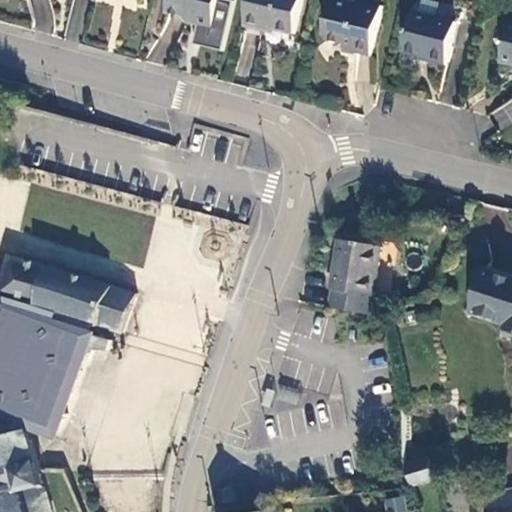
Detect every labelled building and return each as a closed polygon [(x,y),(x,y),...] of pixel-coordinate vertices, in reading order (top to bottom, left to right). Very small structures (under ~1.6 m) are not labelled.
[(227,52),(239,2),(232,0),(175,0),(172,13),(201,20),(200,25),(203,25),(198,45),(227,52)] [(298,34),(305,0),(255,0),(249,26),(267,31),(268,27),(298,34)] [(347,49),(374,56),(386,6),(362,0),(362,4),(345,0),(337,0),(329,34),(334,41),(349,44),(347,49)] [(458,23),(415,12),(405,52),(430,58),(429,61),(448,65),(458,23)] [(505,46),(502,59),(501,63),(511,65),(511,22),(507,22),(502,41),(505,46)] [(378,316),(385,311),(386,299),(374,298),(382,248),(340,241),(332,291),(333,291),(329,308),(378,316)] [(0,511),(54,511),(33,436),(41,434),(40,429),(37,429),(34,423),(43,418),(56,429),(68,415),(57,406),(60,403),(59,402),(60,401),(64,403),(68,398),(73,393),(70,390),(72,389),(71,387),(82,372),(81,371),(90,355),(89,354),(91,349),(112,350),(114,341),(95,335),(96,333),(94,332),(96,325),(125,334),(139,295),(13,258),(1,296),(2,296),(0,300),(0,511)] [(511,278),(487,271),(474,313),(506,324),(511,325),(511,278)] [(511,325),(506,324),(503,332),(511,335),(511,325)] [(413,485),(436,478),(430,459),(407,466),(413,485)] [(238,487),(222,490),(225,505),(241,501),(238,487)] [(511,511),(511,490),(487,494),(489,511),(511,511)] [(405,499),(387,503),(389,511),(403,511),(407,511),(405,499)]
